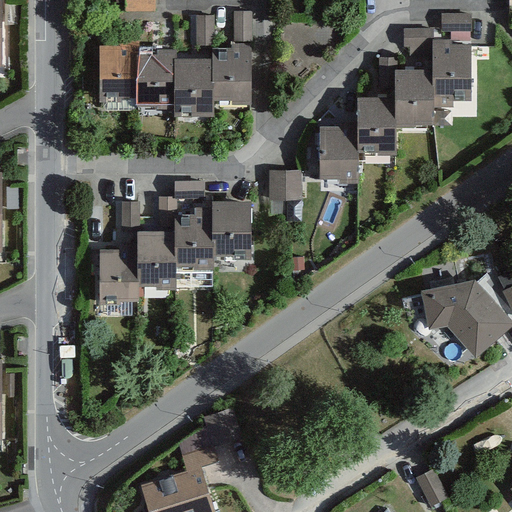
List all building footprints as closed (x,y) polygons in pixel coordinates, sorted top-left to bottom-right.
[(252,11),(237,11),(236,37),(251,38),(252,11)] [(472,14),(445,14),(445,26),(472,26),(472,14)] [(213,15),(197,15),(197,41),(213,41),(213,15)] [(433,29),(407,28),(406,39),(432,40),(433,29)] [(344,127),(323,126),(322,172),(342,172),(342,178),(356,178),(356,143),(379,144),(378,148),(393,149),(393,120),(414,120),(414,116),(431,116),(432,89),(450,89),(450,96),(471,96),(471,45),(450,45),(450,40),(436,40),(436,70),(397,70),(397,97),(359,96),(359,110),(344,110),(344,127)] [(135,41),(101,41),(101,97),(116,97),(116,90),(139,90),(139,98),(171,98),(171,102),(194,102),(194,110),(209,110),(209,92),(232,92),(232,97),(250,97),(250,43),(233,43),(233,47),(213,47),(213,57),(172,57),(172,48),(155,48),(155,54),(135,54),(135,41)] [(394,58),(381,58),(382,83),(395,83),(394,58)] [(216,99),(216,108),(249,109),(249,100),(216,99)] [(301,171),(273,171),(274,196),(302,196),(301,171)] [(203,181),(178,181),(178,195),(203,195),(203,181)] [(173,197),(161,197),(161,222),(173,222),(173,197)] [(249,200),(214,200),(214,208),(195,208),(195,213),(176,213),(176,232),(138,232),(138,242),(129,242),(129,257),(115,257),(115,250),(98,250),(98,297),(102,297),(102,289),(117,289),(117,295),(134,295),(134,279),(148,279),(148,284),(172,284),(172,258),(194,258),(194,263),(211,263),(211,249),(230,249),(230,243),(249,243),(249,200)] [(139,202),(125,202),(124,227),(138,228),(139,202)] [(511,317),(479,279),(423,290),(430,326),(450,322),(477,354),(511,324),(511,317)] [(233,410),(206,418),(214,445),(240,437),(233,410)] [(212,511),(197,467),(142,485),(151,511),(212,511)] [(434,472),(422,477),(432,501),(445,495),(434,472)]
